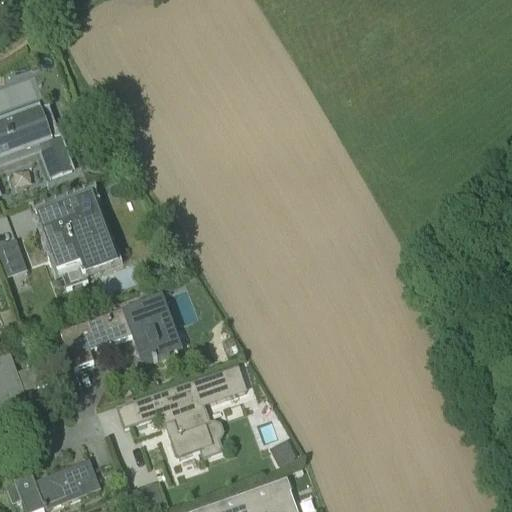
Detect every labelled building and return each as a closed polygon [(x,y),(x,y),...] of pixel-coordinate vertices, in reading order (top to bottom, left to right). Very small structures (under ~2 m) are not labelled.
[(0,162),(40,148),(51,180),(71,172),(49,112),(0,129),(0,162)] [(58,279),(81,271),(83,278),(81,279),(83,283),(86,282),(85,278),(117,266),(92,199),(36,220),(58,279)] [(16,246),(0,251),(0,262),(6,279),(25,272),(16,246)] [(162,299),(61,337),(75,374),(94,367),(90,356),(135,340),(140,342),(136,350),(143,369),(170,359),(160,334),(174,329),(162,299)] [(20,342),(9,313),(0,316),(11,344),(20,342)] [(0,360),(0,428),(31,417),(21,390),(33,385),(36,392),(49,387),(42,367),(27,372),(27,374),(17,378),(9,357),(0,360)] [(195,387),(119,414),(125,432),(163,419),(167,431),(168,431),(173,442),(171,443),(178,462),(201,454),(204,462),(222,456),(218,445),(221,444),(223,439),(221,431),(215,429),(210,431),(203,410),(246,395),(238,372),(195,387)] [(15,489),(7,492),(14,508),(22,505),(24,511),(55,511),(101,494),(90,465),(36,487),(33,479),(15,487),(15,489)] [(204,511),(290,511),(286,498),(290,496),(291,496),(287,483),(204,511)] [(162,511),(154,489),(131,497),(136,511),(162,511)]
